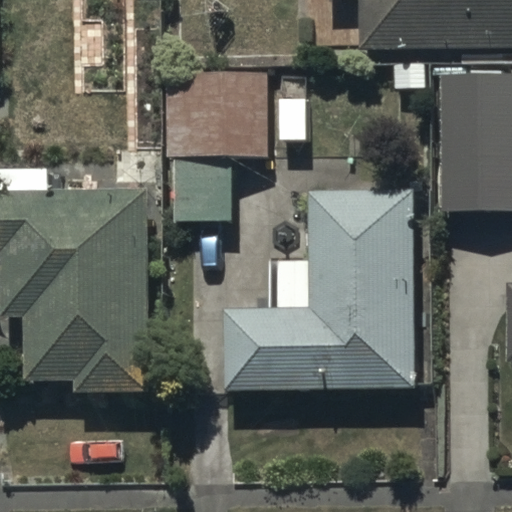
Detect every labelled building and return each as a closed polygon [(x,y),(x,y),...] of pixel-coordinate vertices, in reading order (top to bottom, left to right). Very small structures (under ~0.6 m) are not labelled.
[(511,71),(511,0),(335,0),(336,9),(370,9),(370,59),(469,60),(469,71),(511,71)] [(511,75),(440,75),(441,212),(511,211),(511,75)] [(309,110),(274,111),(274,81),(170,82),(171,170),(181,170),(181,232),(241,232),(240,170),(274,169),(274,153),(309,153),(309,110)] [(85,400),(155,401),(156,201),(59,201),(59,181),(0,180),(0,264),(8,265),(8,323),(33,323),(32,392),(85,392),(85,400)] [(232,321),(234,404),(426,400),(422,202),(322,204),(323,272),(288,273),(289,320),(232,321)]
